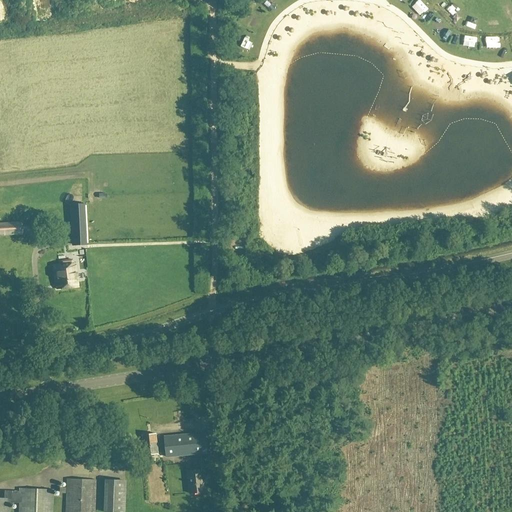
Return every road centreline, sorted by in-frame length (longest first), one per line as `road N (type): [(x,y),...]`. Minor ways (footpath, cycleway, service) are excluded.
road 1 (tertiary): [(0,399),(511,306)]
road 2 (track): [(212,0),(212,312)]
road 3 (track): [(205,366),(220,511)]
